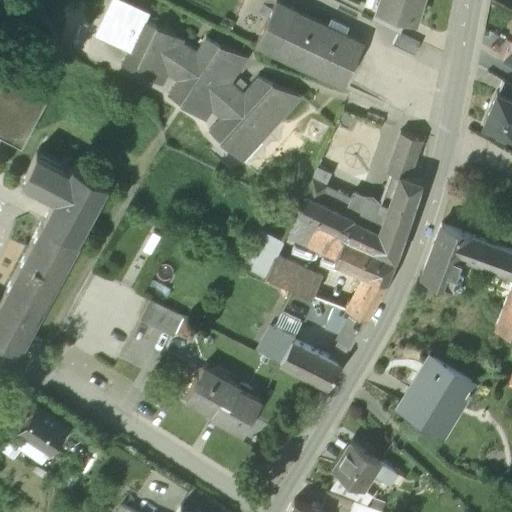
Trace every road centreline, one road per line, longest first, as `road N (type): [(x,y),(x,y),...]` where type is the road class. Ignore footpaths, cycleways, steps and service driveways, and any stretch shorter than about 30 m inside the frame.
road 1 (unclassified): [(265,511),(387,296),(442,139)]
road 2 (unclassified): [(442,139),(470,0)]
